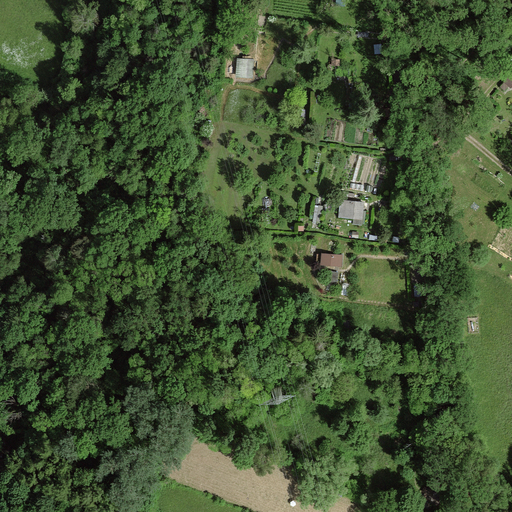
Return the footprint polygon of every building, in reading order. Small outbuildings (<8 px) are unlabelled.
[(237,75),(252,76),(253,60),(238,59),(237,75)] [(364,202),(341,200),(340,215),(363,218),(364,202)] [(343,255),(322,254),(321,264),(342,265),(343,255)] [(340,280),(342,271),(334,270),(332,279),(340,280)] [(428,490),(425,498),(438,504),(441,496),(428,490)] [(404,503),(406,496),(399,493),(397,501),(404,503)]
